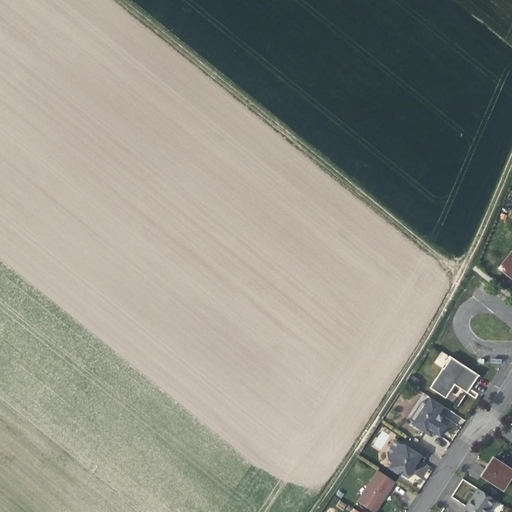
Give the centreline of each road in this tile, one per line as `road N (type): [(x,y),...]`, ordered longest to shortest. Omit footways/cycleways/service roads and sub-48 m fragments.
road 1 (track): [(459,270),(119,0)]
road 2 (track): [(511,153),(424,337),(310,511)]
road 3 (residential): [(511,319),(478,302),(460,321),(475,346),(511,348)]
